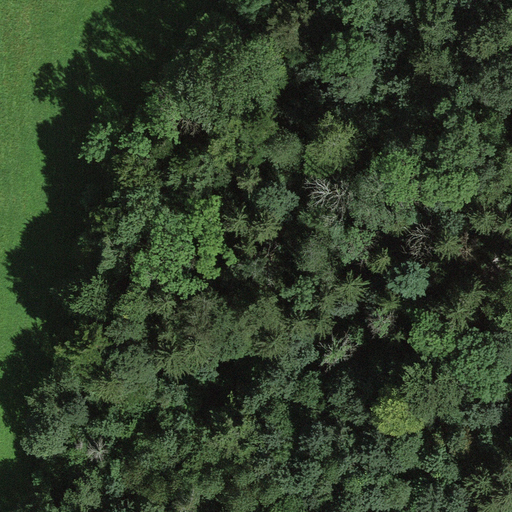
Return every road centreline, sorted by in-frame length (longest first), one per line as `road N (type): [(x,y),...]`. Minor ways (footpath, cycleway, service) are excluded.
road 1 (track): [(511,228),(475,290),(448,360),(448,416)]
road 2 (track): [(511,444),(448,416),(414,456),(396,511)]
